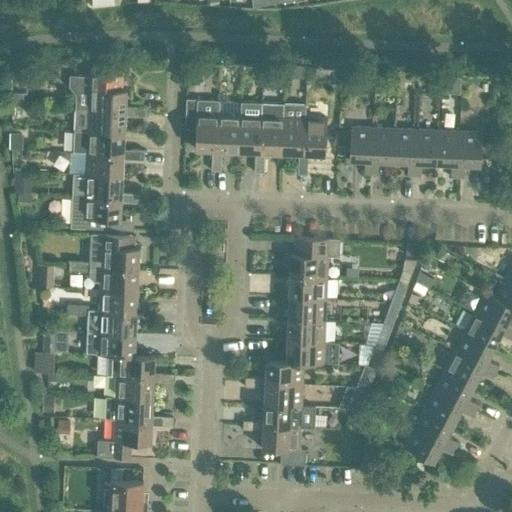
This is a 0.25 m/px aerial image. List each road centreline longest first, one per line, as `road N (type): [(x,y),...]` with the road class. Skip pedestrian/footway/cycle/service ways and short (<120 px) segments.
road 1 (residential): [(241,204),(511,215)]
road 2 (residential): [(284,494),(474,497),(511,426)]
road 3 (residential): [(187,203),(180,338),(208,340)]
road 4 (residential): [(208,340),(232,340),(241,204)]
road 5 (residential): [(173,66),(168,201),(187,203)]
road 6 (residential): [(208,340),(203,490)]
